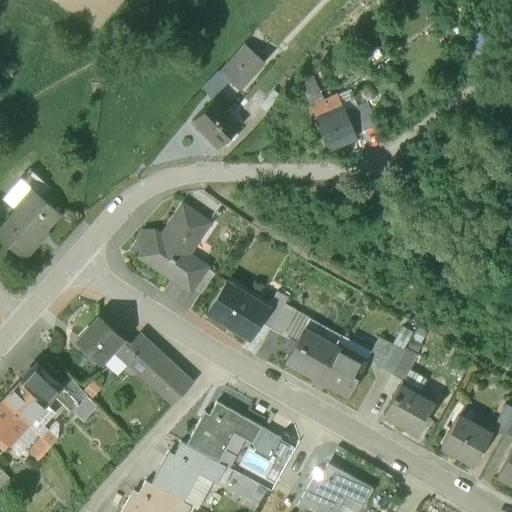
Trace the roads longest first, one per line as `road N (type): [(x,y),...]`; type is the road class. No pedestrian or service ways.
road 1 (residential): [(78,253),(137,188),(169,172),(301,166),(380,146)]
road 2 (residential): [(224,359),(84,511)]
road 3 (residential): [(224,359),(78,253)]
road 4 (track): [(380,146),(511,68)]
